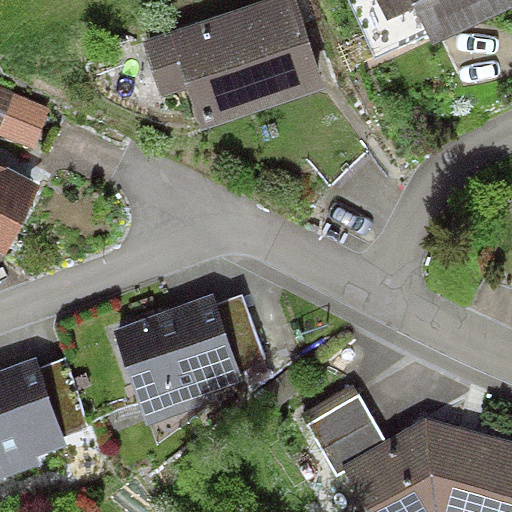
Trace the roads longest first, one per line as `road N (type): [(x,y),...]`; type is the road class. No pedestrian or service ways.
road 1 (residential): [(0,314),(243,233),(394,305)]
road 2 (residential): [(394,305),(429,208),(511,138)]
road 3 (residential): [(394,305),(511,356)]
